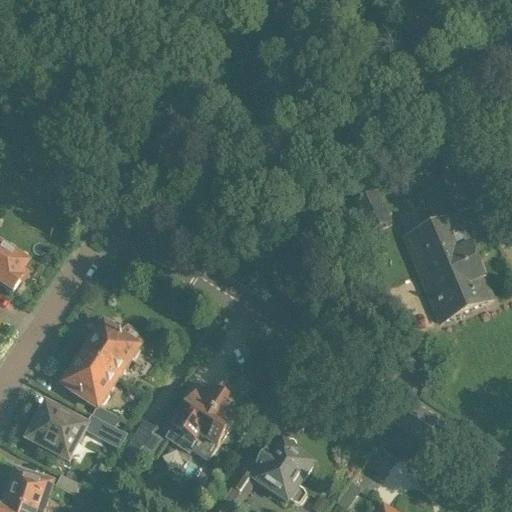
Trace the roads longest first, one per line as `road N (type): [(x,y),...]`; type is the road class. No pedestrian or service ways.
road 1 (secondary): [(511,482),(0,143)]
road 2 (track): [(291,0),(270,107),(266,227),(250,308)]
road 3 (track): [(511,254),(419,65)]
road 4 (residential): [(0,395),(82,262)]
